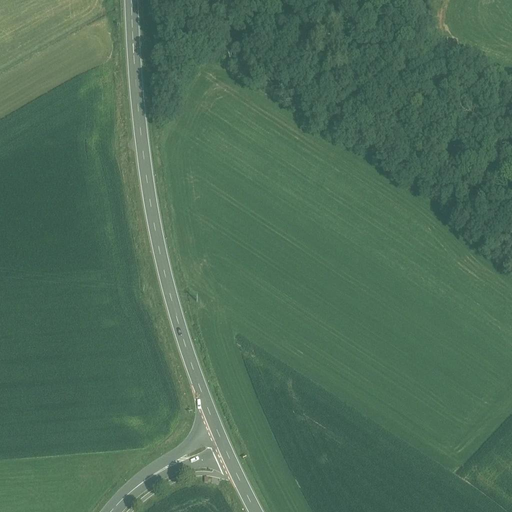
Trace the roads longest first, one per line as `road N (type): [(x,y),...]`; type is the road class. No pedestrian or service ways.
road 1 (secondary): [(220,441),(177,318),(149,192),(132,0)]
road 2 (secondary): [(111,511),(155,474),(220,441)]
